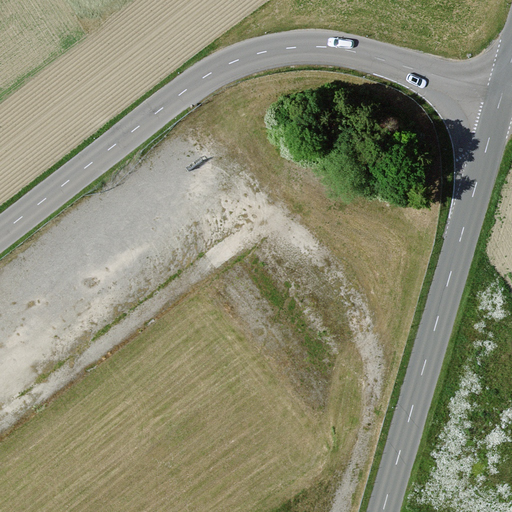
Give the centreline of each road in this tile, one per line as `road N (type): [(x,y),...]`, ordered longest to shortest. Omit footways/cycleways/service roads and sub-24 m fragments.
road 1 (tertiary): [(0,233),(196,78),(261,54),(327,45),(503,90)]
road 2 (tertiary): [(381,511),(503,90)]
